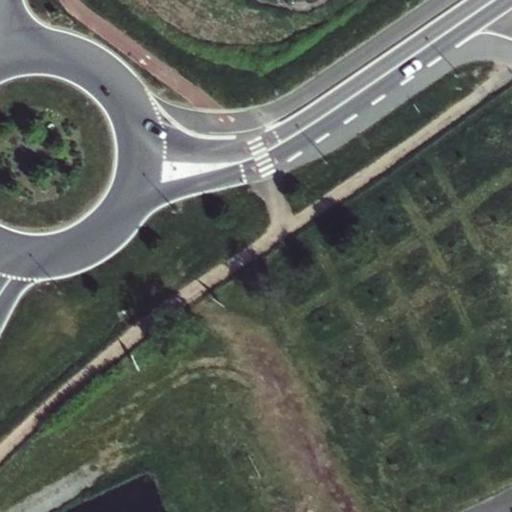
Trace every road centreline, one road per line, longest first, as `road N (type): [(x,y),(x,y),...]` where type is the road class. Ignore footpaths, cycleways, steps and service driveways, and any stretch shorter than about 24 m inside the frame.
road 1 (trunk): [(139,180),(175,180),(256,154),(493,0)]
road 2 (track): [(227,268),(511,80)]
road 3 (track): [(0,455),(162,313),(227,268)]
road 4 (trunk): [(139,180),(141,128),(118,82),(75,52),(23,47)]
road 5 (track): [(342,511),(261,357)]
